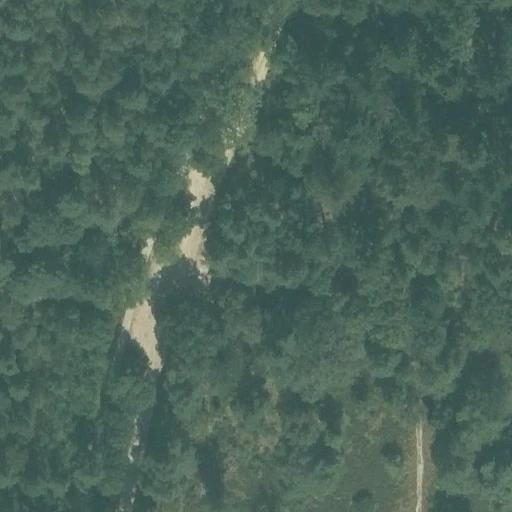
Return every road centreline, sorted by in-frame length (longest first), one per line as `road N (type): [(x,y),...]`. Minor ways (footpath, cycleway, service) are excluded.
road 1 (track): [(122,511),(146,372),(281,0)]
road 2 (track): [(511,257),(134,294)]
